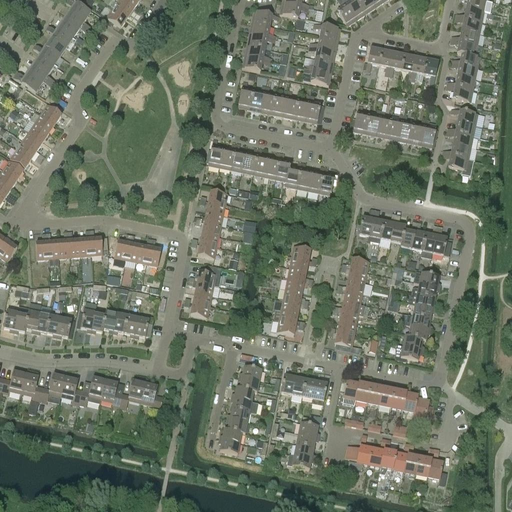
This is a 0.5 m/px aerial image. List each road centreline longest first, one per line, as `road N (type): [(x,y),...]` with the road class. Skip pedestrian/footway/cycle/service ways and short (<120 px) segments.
road 1 (residential): [(166,333),(185,242),(104,220),(30,227),(23,214),(80,122),(76,97),(110,48),(143,40),(170,0)]
road 2 (residential): [(332,150),(365,199),(463,226),(439,387)]
road 3 (residential): [(332,150),(215,120),(238,0)]
road 4 (residential): [(156,369),(0,353)]
road 5 (residential): [(332,150),(352,47),(362,35)]
road 6 (residential): [(436,170),(447,51)]
